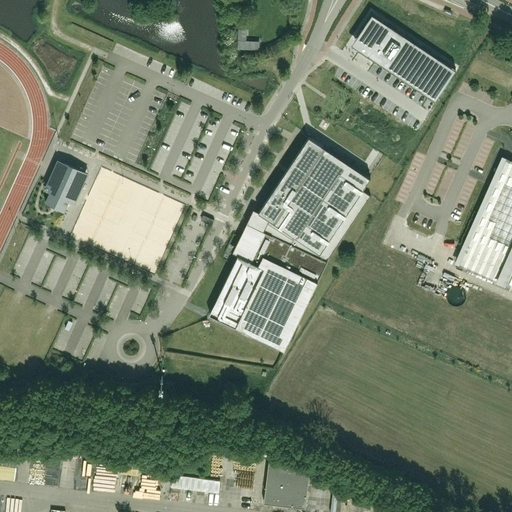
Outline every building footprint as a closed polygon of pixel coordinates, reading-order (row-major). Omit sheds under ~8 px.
[(456,69),(372,13),(355,39),(362,44),(359,48),(435,99),(456,69)] [(239,29),(239,40),(247,40),(247,29),(239,29)] [(259,211),(252,224),(327,260),(371,195),(362,189),(371,176),(309,135),(307,138),(286,169),(285,171),(263,204),(258,211),(259,211)] [(457,260),(511,285),(511,161),(502,158),(492,182),(457,260)] [(83,169),(64,161),(45,202),(64,210),(83,169)] [(327,261),(327,260),(252,224),(251,227),(238,254),(209,313),(278,346),(284,349),(327,261)] [(466,299),(467,296),(466,292),(464,289),(461,287),(457,286),(453,286),(450,289),(448,292),(447,295),(448,299),(450,302),(453,304),(457,305),(461,304),(464,302),(466,299)] [(90,459),(89,466),(113,470),(114,463),(90,459)] [(310,465),(269,460),(264,501),(306,506),(310,465)] [(170,496),(171,478),(116,475),(115,494),(170,496)] [(219,492),(220,480),(173,475),(171,486),(219,492)]
